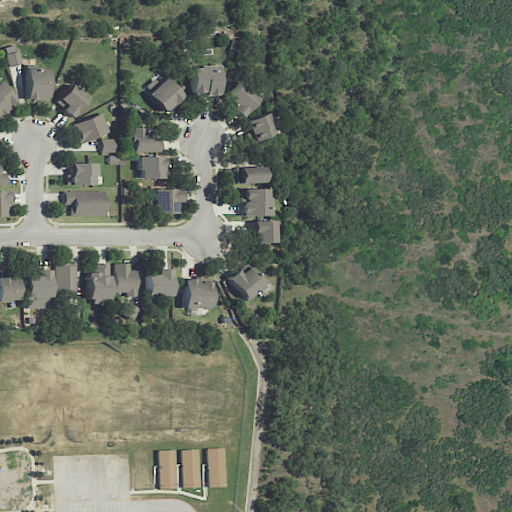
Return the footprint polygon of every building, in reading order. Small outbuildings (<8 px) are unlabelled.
[(7,67),(19,64),(15,44),(3,47),(7,67)] [(216,66),(189,66),(190,96),(217,95),(216,66)] [(24,99),(46,99),(47,69),(25,68),(24,99)] [(162,113),(181,97),(165,77),(145,93),(162,113)] [(225,97),(233,105),(230,108),(239,117),(258,97),(240,80),(225,97)] [(0,114),(16,102),(0,82),(0,114)] [(70,117),(86,97),(70,83),(54,103),(70,117)] [(275,133),(267,112),(245,121),(252,141),(275,133)] [(78,143),(107,132),(100,113),(71,124),(78,143)] [(140,127),(129,127),(130,152),(156,151),(155,132),(140,133),(140,127)] [(112,152),(112,138),(99,138),(99,152),(112,152)] [(162,156),(137,157),(137,178),(162,178),(162,156)] [(92,185),(93,163),(69,163),(69,173),(65,173),(64,185),(92,185)] [(264,166),(234,167),(235,183),(264,182),(264,166)] [(268,215),(268,188),(239,188),(239,215),(268,215)] [(178,189),(148,189),(149,213),(174,213),(173,203),(178,203),(178,189)] [(102,215),(102,191),(61,190),(61,204),(68,205),(68,215),(102,215)] [(0,215),(3,216),(3,205),(8,205),(8,191),(0,191),(0,215)] [(274,221),(253,220),(252,242),(274,243),(274,221)] [(53,263),(53,295),(74,294),(73,263),(53,263)] [(107,264),(94,263),(94,273),(85,272),(85,300),(106,301),(107,264)] [(134,270),(127,270),(127,264),(112,263),(111,294),(133,295),(134,270)] [(258,291),(261,295),(272,288),(264,277),(259,281),(249,266),(239,272),(237,269),(226,277),(243,302),(258,291)] [(48,269),(35,270),(35,275),(24,275),(25,308),(49,307),(48,269)] [(144,274),(144,296),(168,297),(169,269),(155,269),(155,274),(144,274)] [(0,300),(16,301),(17,277),(0,276),(0,300)] [(209,281),(182,280),(181,308),(208,309),(209,281)] [(206,487),(223,486),(222,448),(205,449),(206,487)] [(175,489),(173,449),(156,450),(158,489),(175,489)] [(196,449),(179,449),(180,488),(197,487),(196,449)] [(133,490),(153,490),(152,450),(132,450),(133,490)]
